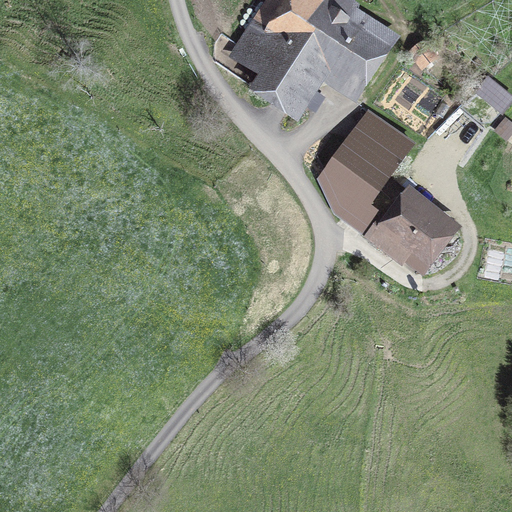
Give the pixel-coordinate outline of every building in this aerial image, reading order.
[(338,22),(351,4),(345,0),(272,0),(234,57),(267,79),(257,93),(296,120),(314,93),(306,87),(318,68),(353,91),(388,39),(362,21),(353,33),(338,22)] [(429,48),(415,58),(425,71),(438,62),(429,48)] [(478,93),(503,114),(511,101),(489,82),(478,93)] [(511,118),(506,114),(499,125),(511,134),(511,118)] [(370,118),(329,174),(328,172),(321,181),(339,214),(344,218),(360,196),(372,205),(413,150),(370,118)] [(411,202),(390,227),(382,221),(368,238),(395,259),(403,249),(423,266),(450,233),(411,202)]
